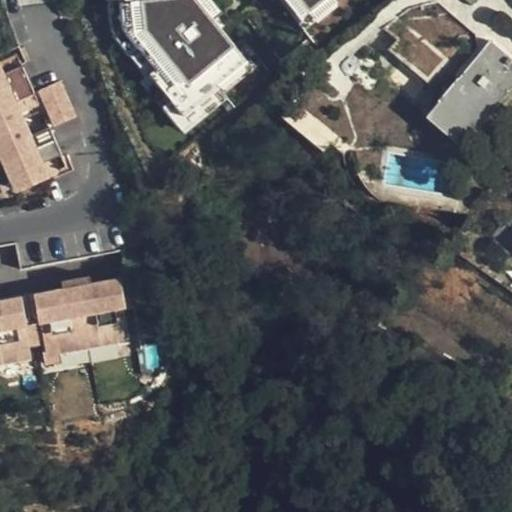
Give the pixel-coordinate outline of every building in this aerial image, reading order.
[(106,0),(109,35),(182,128),(261,63),(209,0),(106,0)] [(283,0),(305,27),(339,0),(283,0)] [(511,59),(489,40),(482,48),(424,117),(461,146),(511,86),(511,84),(511,59)] [(57,86),(34,97),(41,112),(64,102),(57,86)] [(0,97),(0,122),(9,117),(0,97)] [(64,102),(41,112),(48,128),(72,117),(64,102)] [(14,129),(0,135),(0,182),(7,197),(40,181),(14,129)] [(136,275),(52,294),(58,322),(61,322),(69,354),(150,336),(136,275)] [(40,296),(0,304),(0,368),(50,358),(42,326),(46,325),(40,296)]
